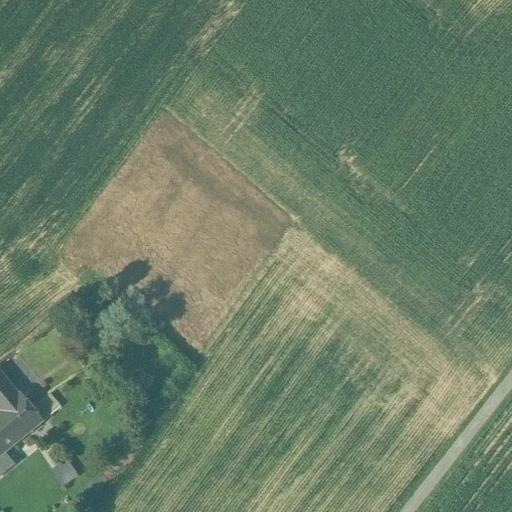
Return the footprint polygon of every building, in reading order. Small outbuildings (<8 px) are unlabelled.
[(0,371),(0,397),(13,387),(0,371)] [(13,387),(0,397),(0,409),(0,410),(0,433),(32,407),(21,393),(19,395),(13,387)] [(49,395),(42,400),(42,399),(32,407),(44,421),(60,408),(49,395)] [(32,407),(0,433),(0,457),(4,454),(44,421),(32,407)] [(4,454),(0,457),(0,472),(11,463),(4,454)] [(61,483),(77,476),(71,462),(55,468),(61,483)]
